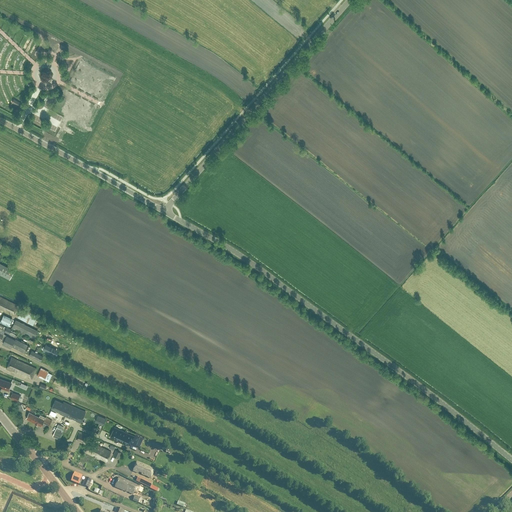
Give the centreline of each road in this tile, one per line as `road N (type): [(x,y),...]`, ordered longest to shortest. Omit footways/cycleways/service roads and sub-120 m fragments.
road 1 (tertiary): [(511,459),(245,258),(164,211)]
road 2 (tertiary): [(164,211),(349,0)]
road 3 (tertiary): [(164,211),(0,120)]
